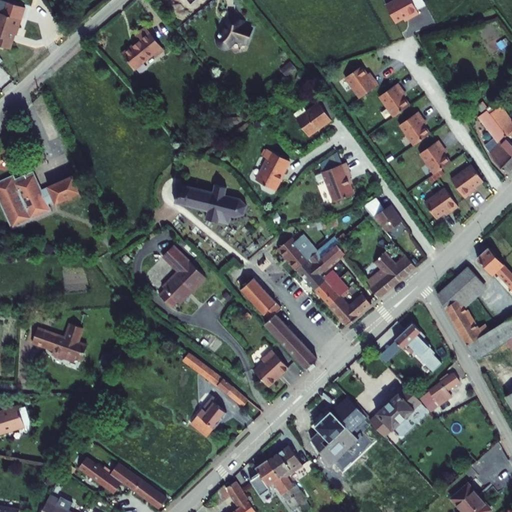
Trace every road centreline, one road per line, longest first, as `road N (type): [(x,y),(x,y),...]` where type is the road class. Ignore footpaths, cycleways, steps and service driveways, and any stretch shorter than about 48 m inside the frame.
road 1 (tertiary): [(421,283),(178,511)]
road 2 (track): [(104,261),(146,317),(278,417)]
road 3 (residential): [(439,264),(352,147),(337,141),(294,179)]
road 4 (residential): [(421,283),(511,443)]
road 5 (residential): [(121,0),(0,107)]
